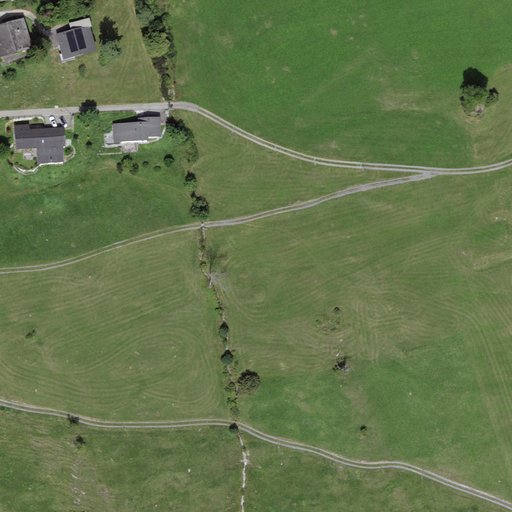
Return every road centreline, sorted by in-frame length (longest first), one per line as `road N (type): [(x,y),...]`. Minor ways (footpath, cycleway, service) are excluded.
road 1 (track): [(0,399),(103,427),(242,425),(366,466),(405,463),(511,506)]
road 2 (track): [(0,271),(443,172)]
road 3 (track): [(156,104),(191,108),(331,164),(459,172),(511,162)]
road 4 (residential): [(0,115),(156,104)]
